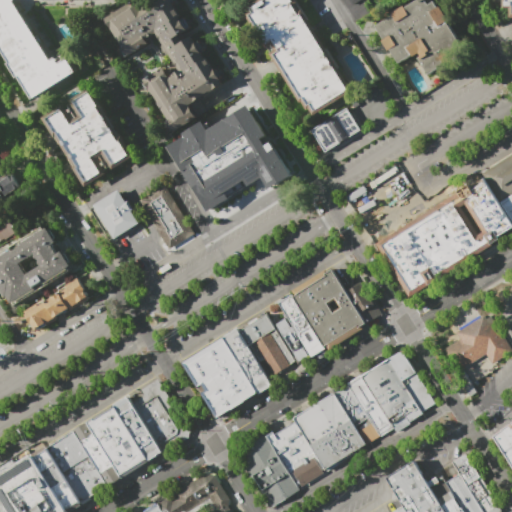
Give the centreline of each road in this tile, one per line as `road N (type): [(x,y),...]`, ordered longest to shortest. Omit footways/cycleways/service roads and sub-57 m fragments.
road 1 (residential): [(0,95),(257,511)]
road 2 (residential): [(511,259),(110,511)]
road 3 (residential): [(314,176),(511,493)]
road 4 (residential): [(246,66),(314,176)]
